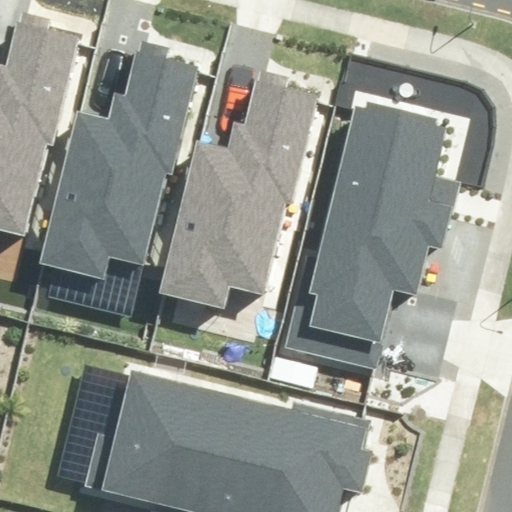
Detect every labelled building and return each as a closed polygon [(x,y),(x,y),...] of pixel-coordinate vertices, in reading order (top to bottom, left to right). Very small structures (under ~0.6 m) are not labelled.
[(55,143),(80,37),(48,30),(51,19),(22,12),(20,21),(17,20),(7,64),(0,62),(0,228),(26,235),(47,142),(55,143)] [(173,173),(198,67),(167,59),(169,49),(141,42),(139,51),(135,50),(125,94),(113,92),(108,117),(76,110),(41,264),(105,278),(110,257),(144,265),(166,171),(173,173)] [(293,203),(317,96),(286,89),(288,78),(260,71),(258,80),(255,80),(245,124),(233,121),(227,146),(196,139),(160,293),(225,308),(230,286),(263,294),(285,201),(293,203)] [(286,346),(376,367),(394,290),(418,296),(429,247),(443,250),(459,183),(433,177),(445,127),(436,125),(438,118),(368,102),(366,109),(356,106),(319,259),(308,256),(286,346)] [(338,511),(344,490),(363,495),(374,451),(364,449),(371,421),(295,403),(293,410),(132,372),(117,438),(98,433),(86,486),(196,511),(338,511)]
